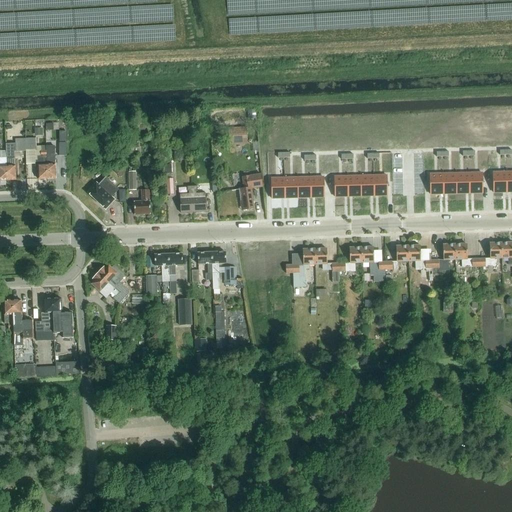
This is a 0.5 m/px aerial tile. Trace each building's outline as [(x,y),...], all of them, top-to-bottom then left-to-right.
[(108,134),(121,132),(119,118),(107,119),(108,134)] [(245,140),(244,136),(248,136),(248,130),(226,131),(227,141),(245,140)] [(15,152),(26,152),(25,139),(16,140),(16,144),(6,145),(6,159),(7,181),(16,181),(15,152)] [(25,139),(26,152),(37,151),(36,139),(25,139)] [(67,143),(59,144),(59,156),(67,156),(67,143)] [(47,179),(46,150),(46,146),(43,147),(43,150),(41,150),(41,155),(38,155),(39,180),(47,179)] [(52,150),(46,150),(47,179),(56,179),(55,164),(56,164),(55,156),(52,156),(52,150)] [(172,165),(164,165),(164,173),(172,173),(172,165)] [(126,172),(119,166),(114,172),(121,178),(126,172)] [(506,173),(493,174),(493,193),(507,192),(506,173)] [(470,174),(457,175),(457,194),(470,194),(470,174)] [(483,174),(470,174),(470,194),(484,193),(483,174)] [(244,189),(239,190),(240,201),(243,201),(244,210),(247,210),(250,210),(251,209),(253,209),(252,199),(253,199),(251,189),(263,187),(261,175),(243,177),(244,189)] [(443,175),(430,175),(430,195),(444,194),(443,175)] [(457,175),(443,175),(444,194),(457,194),(457,175)] [(388,176),(374,177),(375,196),(388,196),(388,176)] [(348,177),(335,178),(335,197),(348,197),(348,177)] [(361,177),(348,177),(348,197),(362,196),(361,177)] [(374,177),(361,177),(362,196),(375,196),(374,177)] [(311,178),(298,179),(298,198),(312,197),(311,178)] [(324,178),(311,178),(312,197),(325,197),(324,178)] [(97,183),(88,193),(106,210),(115,200),(112,197),(118,192),(104,179),(99,185),(97,183)] [(285,179),(271,179),(272,198),(285,198),(285,179)] [(298,179),(285,179),(285,198),(298,198),(298,179)] [(194,213),(193,187),(187,187),(188,192),(189,192),(189,195),(180,195),(181,213),(194,213)] [(193,187),(194,213),(207,212),(206,194),(197,194),(197,192),(198,192),(198,187),(193,187)] [(141,202),(134,202),(134,216),(151,215),(150,190),(141,191),(141,202)] [(511,243),(502,244),(502,259),(509,259),(509,265),(511,264),(511,243)] [(496,259),(502,259),(502,244),(489,244),(490,259),(486,259),(486,268),(496,268),(496,259)] [(456,260),(455,245),(443,245),(443,262),(444,262),(444,266),(450,266),(450,261),(456,260)] [(467,245),(455,245),(456,260),(462,260),(462,269),(472,268),(472,259),(468,260),(467,245)] [(397,263),(409,262),(408,246),(396,247),(397,263)] [(433,270),(432,261),(425,261),(421,261),(421,246),(408,246),(409,262),(415,262),(415,266),(426,266),(426,270),(433,270)] [(350,264),(345,264),(346,272),(357,272),(357,264),(362,264),(362,248),(349,249),(350,264)] [(362,264),(370,264),(374,263),(374,248),(362,248),(362,264)] [(315,265),(322,265),(327,265),(327,249),(315,250),(315,265)] [(315,265),(315,250),(303,250),(303,265),(303,266),(309,266),(315,265)] [(198,265),(205,264),(212,264),(212,253),(198,254),(198,265)] [(212,274),(213,281),(213,290),(220,290),(219,264),(226,264),(226,253),(212,253),(212,264),(212,274)] [(170,283),(170,287),(171,295),(177,295),(176,266),(183,266),(183,254),(169,255),(170,283)] [(162,267),(162,276),(163,283),(170,283),(169,255),(154,256),(155,267),(162,267)] [(370,264),(370,268),(374,268),(374,276),(385,276),(385,271),(378,271),(377,263),(374,263),(370,264)] [(309,269),(309,266),(303,266),(303,265),(299,265),(300,274),(294,274),(294,288),(305,288),(305,269),(309,269)] [(104,267),(98,274),(109,283),(113,279),(117,283),(122,278),(118,273),(117,274),(109,266),(106,269),(104,267)] [(236,269),(232,269),(225,269),(226,286),(237,285),(236,269)] [(125,299),(109,283),(98,274),(93,280),(94,281),(91,284),(100,292),(99,293),(106,299),(112,293),(116,297),(114,299),(120,304),(125,299)] [(157,295),(157,276),(146,277),(146,284),(145,284),(146,294),(147,294),(147,296),(157,295)] [(318,296),(329,296),(329,288),(317,288),(318,296)] [(36,333),(54,332),(54,328),(52,299),(44,300),(44,313),(41,313),(41,322),(35,323),(36,333)] [(54,328),(54,332),(65,332),(65,339),(74,339),(73,314),(62,314),(62,299),(52,299),(54,328)] [(192,326),(191,299),(178,300),(179,326),(192,326)] [(14,330),(14,324),(13,301),(4,302),(5,324),(8,324),(9,331),(14,330)] [(14,324),(14,330),(15,336),(22,336),(22,340),(34,340),(33,321),(22,321),(21,301),(13,301),(14,324)] [(453,314),(453,301),(444,301),(443,314),(453,314)] [(221,312),(215,312),(217,349),(223,349),(222,347),(226,347),(224,312),(221,312)] [(117,327),(106,327),(106,341),(117,342),(117,327)] [(195,352),(206,351),(206,339),(194,340),(195,352)] [(150,369),(149,348),(143,348),(143,362),(141,362),(141,365),(134,365),(134,364),(128,364),(116,365),(117,370),(128,370),(128,369),(150,369)] [(57,364),(19,365),(19,376),(58,376),(57,364)]
